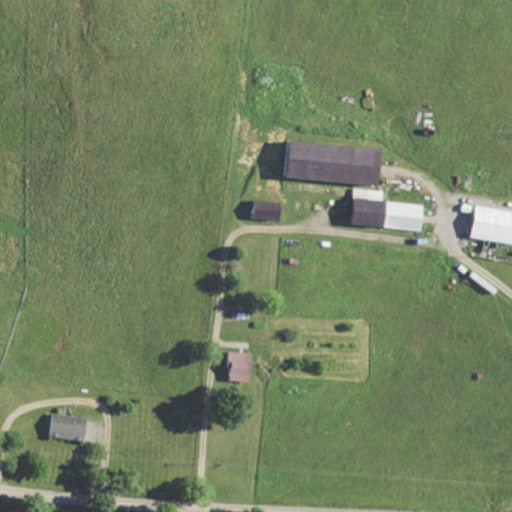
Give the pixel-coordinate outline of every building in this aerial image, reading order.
[(291,142),(288,179),(385,185),(387,148),(291,142)] [(386,191),(357,189),(355,227),(425,231),(426,205),(385,202),(386,191)] [(284,221),(284,202),(258,201),(257,220),(284,221)] [(511,244),(511,210),(478,206),(474,240),(511,244)] [(253,383),(254,354),(231,353),(230,382),(253,383)] [(50,436),(86,443),(91,420),(54,413),(50,436)]
